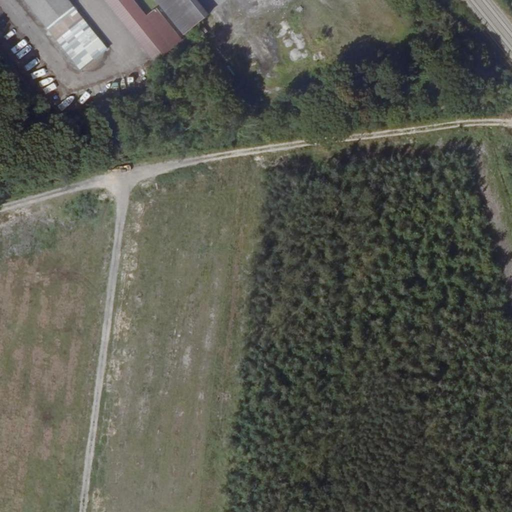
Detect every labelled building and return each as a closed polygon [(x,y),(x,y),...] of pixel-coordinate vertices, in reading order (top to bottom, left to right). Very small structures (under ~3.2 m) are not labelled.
[(69,7),(62,0),(17,0),(40,29),(69,7)] [(97,0),(147,64),(164,51),(123,0),(97,0)] [(120,80),(125,92),(138,87),(133,75),(120,80)] [(118,76),(76,93),(81,105),(123,88),(118,76)] [(58,113),(71,107),(66,95),(53,100),(58,113)]
